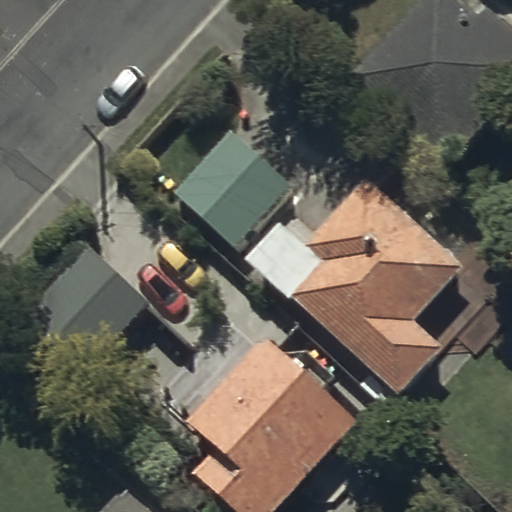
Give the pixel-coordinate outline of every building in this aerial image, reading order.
[(447,0),(440,0),(356,93),(454,183),(511,119),(511,36),(495,21),(484,33),(447,0)] [(230,139),(177,199),(243,257),(296,197),(230,139)] [(373,193),(311,262),(284,238),(252,274),(297,315),(300,312),(407,408),(447,363),(421,340),(473,282),(373,193)] [(26,326),(32,332),(92,387),(155,320),(89,258),(26,326)] [(323,379),(300,380),(274,356),(198,440),(226,466),(204,490),(227,511),(298,511),(365,439),(339,416),(350,404),(323,379)]
